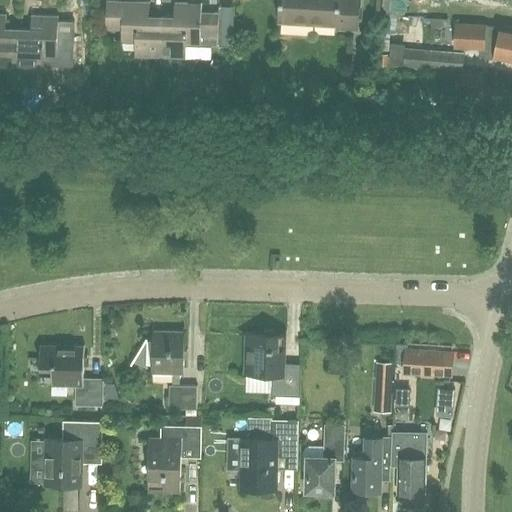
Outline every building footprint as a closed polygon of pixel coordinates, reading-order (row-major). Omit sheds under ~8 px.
[(160,57),(161,15),(150,14),(150,1),(128,0),(107,0),(106,27),(121,27),(121,42),(136,43),(135,56),(160,57)] [(358,29),(359,0),(281,0),(280,22),(299,23),(299,26),(358,29)] [(161,15),(160,57),(187,58),(187,45),(201,46),(201,31),(219,32),(218,46),(233,46),(234,6),(219,6),(219,12),(202,11),(202,2),(174,1),(174,15),(161,15)] [(0,68),(17,69),(18,28),(6,27),(6,13),(0,13),(0,68)] [(56,57),(58,15),(31,14),(31,28),(18,28),(17,69),(42,70),(42,56),(56,57)] [(511,59),(511,30),(501,29),(501,27),(485,25),(457,23),(455,47),(483,49),(482,52),(495,54),(494,56),(511,59)] [(390,33),(381,33),(380,50),(389,51),(390,33)] [(464,72),(466,53),(405,48),(405,44),(391,43),(389,65),(464,72)] [(388,55),(380,54),(379,66),(388,67),(388,55)] [(66,118),(84,119),(86,97),(67,96),(66,118)] [(197,385),(183,385),(179,385),(179,374),(183,374),(184,331),(152,330),(152,337),(146,335),(147,334),(146,333),(130,358),(131,359),(135,353),(147,359),(151,359),(151,373),(173,373),(172,385),(169,385),(169,408),(196,408),(197,385)] [(299,396),(300,368),(281,367),(282,334),(250,333),(248,375),(272,376),(271,395),(299,396)] [(84,378),(84,346),(66,345),(66,348),(41,348),(40,365),(53,365),(52,385),(76,385),(76,406),(104,405),(104,378),(84,378)] [(450,375),(450,354),(411,351),(409,372),(450,375)] [(328,374),(340,375),(342,355),(330,354),(328,374)] [(104,383),(104,404),(121,404),(114,384),(104,383)] [(455,402),(456,391),(439,390),(438,400),(455,402)] [(374,392),(373,411),(391,412),(393,393),(374,392)] [(289,396),(289,406),(307,407),(308,396),(289,396)] [(277,449),(298,450),(298,420),(272,419),(272,418),(252,418),(252,429),(265,429),(265,438),(242,438),(242,488),(276,488),(277,449)] [(102,437),(102,422),(88,422),(88,437),(102,437)] [(326,424),(325,438),(325,446),(310,446),(305,448),(303,452),(302,470),(309,470),(308,489),(334,490),(334,473),(337,473),(337,458),(344,458),(345,439),(345,424),(326,424)] [(202,457),(202,426),(160,425),(160,442),(150,442),(149,492),(180,492),(181,457),(202,457)] [(426,470),(427,432),(393,431),(393,436),(392,459),(391,466),(401,466),(400,492),(401,492),(405,496),(410,496),(414,492),(424,492),(425,470),(426,470)] [(393,436),(365,435),(364,451),(356,451),(356,454),(354,490),(355,490),(359,494),(365,494),(369,490),(381,491),(382,468),(383,468),(383,459),(392,459),(393,436)] [(81,484),(81,439),(48,439),(47,484),(81,484)]
